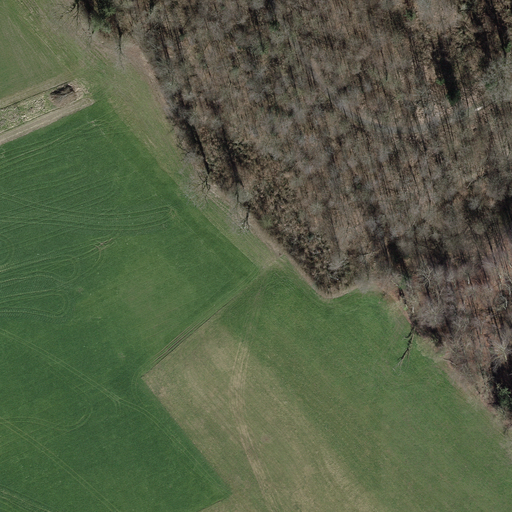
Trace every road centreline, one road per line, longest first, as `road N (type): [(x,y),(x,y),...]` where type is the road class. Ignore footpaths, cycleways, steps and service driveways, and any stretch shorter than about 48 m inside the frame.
road 1 (track): [(271,0),(338,105),(373,128),(444,121),(511,91)]
road 2 (track): [(511,433),(377,292),(335,304),(312,290)]
